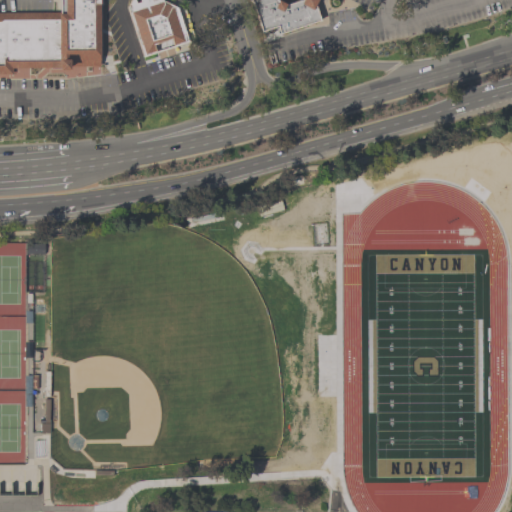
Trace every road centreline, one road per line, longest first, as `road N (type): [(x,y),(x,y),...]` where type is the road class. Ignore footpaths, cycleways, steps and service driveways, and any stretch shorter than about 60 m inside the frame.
road 1 (primary): [(511,54),(236,134),(72,164)]
road 2 (primary): [(75,203),(172,189),(481,101)]
